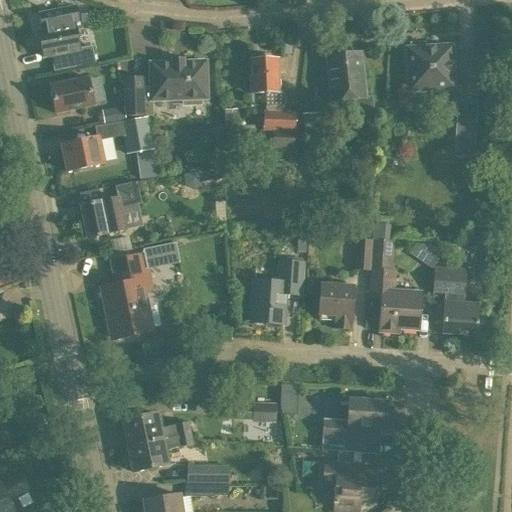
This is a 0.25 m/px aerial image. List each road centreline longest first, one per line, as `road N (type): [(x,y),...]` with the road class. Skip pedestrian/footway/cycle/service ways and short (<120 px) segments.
road 1 (tertiary): [(104,511),(0,45)]
road 2 (residential): [(128,10),(223,19),(424,0)]
road 3 (residential): [(419,365),(235,352)]
road 4 (residential): [(448,511),(411,490),(419,365)]
